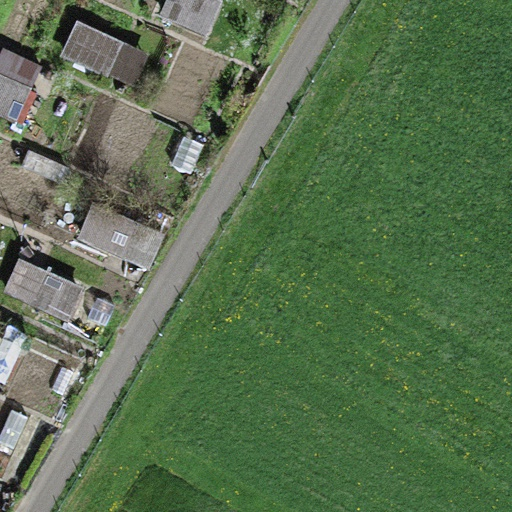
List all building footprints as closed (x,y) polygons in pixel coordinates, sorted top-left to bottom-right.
[(166,0),(158,19),(207,41),(223,4),(213,0),(166,0)] [(133,92),(149,57),(77,23),(61,58),(133,92)] [(0,118),(23,129),(37,97),(30,94),(32,91),(30,90),(40,66),(5,51),(0,63),(0,118)] [(150,273),(165,237),(92,207),(77,243),(150,273)] [(17,254),(23,264),(35,257),(29,247),(17,254)] [(68,326),(84,290),(23,264),(19,262),(3,298),(68,326)] [(0,385),(5,388),(21,352),(0,342),(0,385)]
